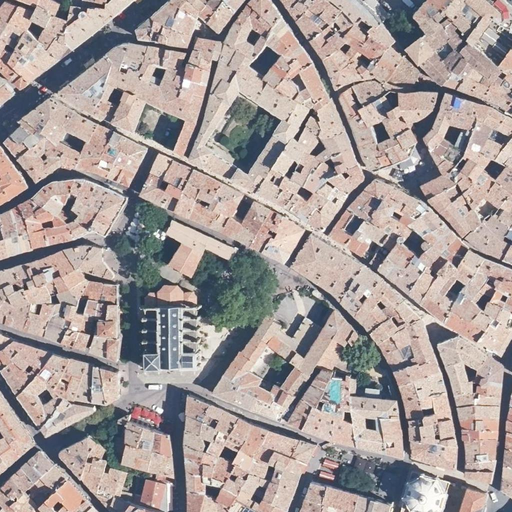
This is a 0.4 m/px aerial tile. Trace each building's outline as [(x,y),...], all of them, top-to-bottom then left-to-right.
[(0,46),(2,48),(4,45),(9,38),(8,37),(14,27),(23,32),(26,26),(28,27),(32,15),(47,21),(45,26),(44,26),(39,36),(61,55),(68,50),(73,45),(66,39),(68,18),(68,17),(56,12),(60,0),(38,0),(38,2),(35,8),(21,3),(12,0),(4,0),(0,7),(0,46)] [(106,1),(116,12),(129,1),(130,0),(80,0),(81,2),(91,3),(97,3),(106,4),(106,1)] [(194,30),(199,18),(173,0),(170,0),(163,6),(156,13),(153,15),(156,17),(171,24),(175,26),(193,33),(194,30)] [(193,0),(173,0),(199,18),(201,13),(204,16),(209,20),(215,9),(223,0),(195,0),(194,1),(193,0)] [(223,0),(215,9),(209,20),(214,24),(221,30),(227,22),(237,10),(227,0),(223,0)] [(227,0),(237,10),(243,2),(244,0),(227,0)] [(242,14),(234,25),(233,27),(227,41),(253,57),(254,57),(267,41),(270,36),(274,28),(275,22),(282,14),(277,6),(274,2),(272,0),(251,0),(251,1),(249,4),(243,12),(242,14)] [(285,0),(288,5),(297,18),(306,10),(314,0),(285,0)] [(304,27),(311,38),(313,36),(332,21),(335,18),(343,8),(338,5),(331,0),(314,0),(306,10),(297,18),(304,27)] [(373,23),(373,24),(374,24),(377,26),(382,21),(372,8),(363,0),(331,0),(338,5),(343,8),(344,7),(347,11),(356,21),(357,23),(364,18),(373,23)] [(415,15),(422,23),(449,0),(468,0),(484,12),(484,13),(485,13),(485,12),(492,3),(489,0),(425,0),(415,12),(415,15)] [(425,27),(429,32),(430,33),(439,27),(444,24),(446,26),(450,22),(456,17),(473,33),(475,30),(485,35),(496,19),(500,22),(502,19),(503,18),(503,17),(501,11),(498,7),(492,3),(485,12),(485,13),(484,13),(484,12),(468,0),(449,0),(422,23),(425,27)] [(66,39),(73,45),(94,29),(110,17),(116,12),(106,1),(106,4),(97,3),(91,3),(81,2),(72,1),(71,5),(68,17),(68,18),(66,39)] [(344,36),(354,23),(356,21),(347,11),(344,7),(343,8),(335,18),(342,26),(337,30),(338,31),(340,33),(344,36)] [(193,159),(198,162),(223,172),(231,176),(236,179),(266,195),(277,201),(284,185),(281,184),(282,182),(286,173),(285,172),(296,157),(300,159),(308,145),(299,138),(295,135),(300,126),(299,125),(310,108),(309,107),(303,100),(299,98),(286,91),(278,85),(286,75),(290,78),(291,77),(300,68),(304,66),(313,60),(302,44),(300,41),(288,24),(288,22),(282,14),(275,22),(274,28),(270,36),(267,41),(283,53),(266,75),(249,63),(253,57),(227,41),(226,41),(224,52),(222,59),(216,78),(214,85),(208,105),(203,120),(191,156),(193,159)] [(156,17),(153,15),(148,20),(146,22),(138,28),(141,37),(141,38),(142,38),(143,38),(152,39),(156,17)] [(189,44),(193,33),(175,26),(171,24),(156,17),(152,39),(158,40),(174,42),(181,43),(189,44)] [(455,68),(466,76),(474,64),(500,81),(508,72),(501,65),(500,64),(500,63),(511,45),(511,30),(508,28),(504,25),(500,22),(496,19),(485,35),(475,30),(473,33),(456,17),(450,22),(446,26),(444,24),(439,27),(430,33),(429,32),(414,43),(409,47),(427,68),(430,70),(443,83),(444,80),(455,68)] [(323,56),(324,57),(348,40),(344,36),(340,33),(338,31),(337,30),(332,21),(313,36),(311,38),(318,49),(319,50),(323,56)] [(371,30),(370,32),(375,35),(388,45),(395,39),(396,38),(388,29),(382,21),(377,26),(374,24),(373,24),(369,29),(371,30)] [(375,35),(370,32),(354,23),(344,36),(348,40),(324,57),(328,67),(331,73),(331,74),(331,75),(337,87),(346,82),(350,81),(355,79),(377,74),(386,82),(393,72),(404,56),(406,54),(405,52),(401,46),(396,38),(395,39),(388,45),(375,35)] [(16,44),(45,68),(54,61),(61,55),(39,36),(28,27),(26,26),(23,32),(16,44)] [(214,60),(215,57),(219,40),(201,37),(194,55),(191,62),(212,70),(214,60)] [(218,58),(222,59),(224,52),(226,41),(223,40),(219,40),(215,57),(218,58)] [(114,60),(112,65),(121,68),(122,63),(130,66),(140,69),(144,62),(145,60),(146,57),(148,45),(141,44),(130,42),(129,42),(128,42),(126,42),(124,42),(123,42),(122,43),(118,44),(116,45),(114,47),(107,53),(114,60)] [(9,58),(30,79),(39,72),(45,68),(16,44),(13,51),(9,58)] [(2,48),(0,50),(0,66),(3,68),(8,72),(11,75),(18,82),(22,85),(26,82),(27,81),(30,79),(9,58),(13,51),(4,45),(2,48)] [(146,57),(145,60),(150,62),(151,61),(154,62),(155,60),(158,47),(152,46),(148,45),(146,57)] [(474,64),(466,76),(458,87),(472,92),(490,98),(500,102),(507,107),(511,110),(511,93),(511,92),(511,90),(511,45),(500,63),(500,64),(501,65),(508,72),(500,81),(474,64)] [(155,60),(154,62),(158,63),(164,64),(167,48),(162,48),(158,47),(155,60)] [(180,68),(181,65),(187,52),(177,50),(167,48),(164,64),(169,66),(180,68)] [(75,101),(93,111),(103,96),(108,84),(110,80),(107,80),(112,65),(114,60),(107,53),(80,74),(78,76),(60,89),(61,92),(75,101)] [(407,59),(404,56),(393,72),(386,82),(390,86),(392,89),(399,90),(404,89),(405,85),(412,87),(413,86),(420,71),(421,70),(420,70),(407,59)] [(304,66),(300,68),(308,85),(302,88),(299,82),(291,77),(290,78),(286,75),(278,85),(286,91),(299,98),(303,100),(309,107),(310,108),(315,104),(317,108),(318,107),(331,97),(325,86),(317,68),(313,60),(304,66)] [(212,70),(191,62),(189,68),(188,71),(181,94),(193,99),(195,93),(205,96),(207,86),(212,70)] [(458,87),(466,76),(455,68),(444,80),(443,83),(452,85),(458,87)] [(390,86),(386,82),(377,74),(355,79),(350,81),(364,105),(381,96),(393,117),(403,111),(409,122),(422,118),(425,116),(429,114),(434,108),(438,100),(439,91),(425,90),(421,90),(412,91),(412,87),(405,85),(404,89),(399,90),(401,102),(394,105),(386,93),(392,89),(390,86)] [(0,101),(5,98),(15,90),(8,82),(7,80),(0,75),(0,101)] [(372,167),(372,168),(374,169),(375,169),(376,169),(378,169),(394,163),(411,156),(411,155),(414,151),(414,150),(419,141),(419,140),(409,122),(403,111),(393,117),(381,96),(364,105),(350,81),(346,82),(337,87),(340,94),(342,101),(354,128),(361,148),(363,154),(366,162),(372,167)] [(442,105),(469,112),(474,99),(460,95),(448,91),(448,92),(447,92),(442,105)] [(64,162),(74,165),(83,166),(97,169),(109,174),(118,155),(106,150),(116,130),(109,127),(102,123),(85,114),(73,108),(55,97),(54,96),(53,96),(52,96),(51,96),(42,103),(38,106),(24,116),(52,139),(59,144),(65,149),(64,162)] [(332,97),(331,97),(318,107),(321,118),(320,119),(311,113),(311,114),(306,122),(310,124),(312,126),(311,128),(324,136),(346,130),(345,127),(339,114),(332,97)] [(469,112),(463,125),(474,128),(471,138),(469,144),(480,150),(496,157),(511,135),(511,116),(509,115),(504,112),(500,110),(492,105),(474,99),(469,112)] [(469,112),(442,105),(437,118),(433,126),(429,132),(425,136),(445,172),(421,184),(424,190),(429,197),(454,182),(458,180),(450,170),(457,162),(464,155),(469,144),(471,138),(474,128),(463,125),(469,112)] [(63,162),(64,162),(65,149),(59,144),(52,139),(24,116),(22,118),(19,119),(23,123),(34,134),(36,132),(42,137),(19,156),(39,180),(51,171),(63,162)] [(6,140),(19,156),(42,137),(36,132),(34,134),(23,123),(15,130),(12,134),(6,140)] [(299,138),(308,145),(300,159),(292,176),(303,182),(305,184),(311,169),(314,170),(324,159),(333,154),(352,145),(347,133),(346,130),(324,136),(311,128),(312,126),(310,124),(306,131),(304,130),(299,138)] [(106,150),(118,155),(121,148),(136,156),(142,159),(148,146),(136,140),(116,130),(106,150)] [(511,135),(496,157),(508,163),(511,164),(511,135)] [(0,202),(1,202),(28,185),(15,166),(0,143),(0,202)] [(450,170),(458,180),(464,190),(468,198),(473,206),(474,208),(485,195),(497,204),(499,205),(500,205),(507,197),(510,193),(511,190),(511,164),(508,163),(496,157),(480,150),(469,144),(464,155),(469,158),(461,168),(457,162),(450,170)] [(356,157),(352,145),(333,154),(338,167),(336,168),(324,159),(314,170),(311,169),(305,184),(315,189),(329,176),(343,169),(347,167),(358,162),(357,159),(356,157)] [(121,148),(118,155),(109,174),(118,178),(127,181),(131,182),(136,173),(142,159),(136,156),(121,148)] [(164,177),(174,157),(168,155),(161,152),(155,164),(152,171),(164,177)] [(184,162),(174,157),(164,177),(171,180),(176,183),(180,174),(184,176),(180,185),(186,187),(195,167),(184,162)] [(343,169),(329,176),(336,182),(349,192),(356,185),(364,178),(365,177),(365,175),(361,168),(358,162),(347,167),(351,173),(347,175),(343,169)] [(197,198),(190,215),(196,218),(200,220),(212,225),(219,210),(221,211),(226,201),(215,195),(222,180),(209,174),(195,167),(186,187),(185,189),(185,190),(197,198)] [(164,177),(152,171),(147,182),(142,192),(163,202),(176,208),(190,215),(197,198),(185,190),(185,189),(186,187),(180,185),(176,183),(171,180),(168,188),(161,185),(164,177)] [(284,185),(277,201),(288,207),(295,212),(308,220),(318,205),(322,208),(329,197),(326,195),(336,182),(329,176),(315,189),(308,199),(301,195),(301,194),(297,191),(303,182),(292,176),(286,173),(282,182),(281,184),(284,185)] [(348,206),(365,216),(374,221),(383,228),(390,231),(395,235),(406,221),(412,225),(417,229),(423,234),(428,231),(445,221),(425,201),(411,193),(409,192),(396,184),(376,176),(367,185),(357,196),(348,206)] [(66,201),(71,191),(76,177),(58,179),(53,180),(45,186),(41,189),(34,197),(37,199),(57,214),(58,215),(61,210),(62,208),(66,201)] [(76,177),(71,191),(79,194),(73,208),(70,206),(65,213),(61,210),(58,215),(67,221),(68,222),(69,222),(69,223),(76,233),(78,236),(94,229),(108,234),(114,222),(118,216),(130,196),(123,193),(113,187),(109,186),(85,177),(76,177)] [(226,201),(221,211),(219,210),(212,225),(224,231),(231,234),(252,243),(266,217),(271,207),(255,198),(250,196),(222,180),(215,195),(226,201)] [(336,182),(326,195),(329,197),(342,204),(345,199),(349,192),(336,182)] [(452,199),(461,192),(454,182),(429,197),(436,204),(441,209),(452,199)] [(463,234),(466,236),(482,220),(474,208),(473,206),(469,208),(468,208),(467,204),(463,202),(468,198),(464,190),(461,192),(452,199),(441,209),(448,216),(453,222),(463,234)] [(491,212),(493,214),(500,206),(500,205),(499,205),(497,204),(485,195),(474,208),(482,220),(483,219),(491,212)] [(15,207),(12,209),(17,221),(19,233),(30,231),(33,246),(54,242),(77,236),(78,236),(76,233),(69,223),(69,222),(68,222),(67,221),(58,215),(57,214),(37,199),(34,197),(30,199),(15,207)] [(318,205),(308,220),(316,225),(323,230),(334,215),(336,212),(342,204),(329,197),(322,208),(318,205)] [(500,206),(506,208),(511,211),(511,198),(508,197),(507,197),(500,205),(500,206)] [(362,254),(370,260),(374,255),(366,248),(370,242),(364,239),(368,234),(382,242),(390,231),(383,228),(374,221),(365,216),(348,206),(342,214),(329,233),(338,239),(351,247),(362,254)] [(493,214),(499,218),(506,208),(500,206),(493,214)] [(276,229),(284,214),(277,211),(271,207),(266,217),(252,243),(257,246),(264,250),(270,239),(273,235),(273,233),(269,231),(268,231),(268,230),(271,226),(276,229)] [(511,211),(506,208),(499,218),(505,222),(511,225),(511,211)] [(17,221),(12,209),(4,212),(0,213),(0,216),(1,221),(6,237),(19,233),(17,221)] [(483,219),(496,231),(484,249),(502,256),(507,258),(511,259),(511,225),(505,222),(499,218),(493,214),(491,212),(483,219)] [(285,247),(291,250),(292,250),(305,227),(297,222),(284,214),(276,229),(279,231),(276,236),(273,235),(270,239),(285,247)] [(173,218),(168,231),(184,240),(170,263),(192,276),(207,246),(229,257),(235,246),(199,230),(173,218)] [(483,248),(484,249),(496,231),(483,219),(482,220),(466,236),(477,244),(483,248)] [(395,235),(390,231),(382,242),(374,255),(370,260),(388,275),(410,292),(416,283),(430,264),(430,263),(457,236),(451,228),(445,221),(428,231),(423,234),(417,229),(412,225),(406,221),(395,235)] [(33,247),(33,246),(30,231),(19,233),(6,237),(7,239),(10,254),(20,251),(25,250),(33,247)] [(332,290),(341,299),(364,264),(343,251),(312,232),(295,259),(292,264),(318,281),(326,286),(332,290)] [(457,265),(470,249),(464,243),(457,236),(430,263),(438,269),(449,258),(457,265)] [(7,239),(6,237),(0,238),(0,256),(6,255),(10,254),(7,239)] [(274,255),(285,261),(288,256),(291,250),(285,247),(270,239),(264,250),(274,255)] [(83,245),(67,248),(75,262),(78,267),(79,266),(81,264),(85,258),(98,260),(104,260),(104,246),(94,244),(86,244),(83,245)] [(46,282),(51,293),(51,294),(58,292),(62,301),(64,302),(61,290),(72,288),(78,300),(81,295),(83,292),(91,279),(89,279),(87,278),(78,267),(75,262),(67,248),(50,255),(46,257),(36,260),(31,261),(36,274),(40,285),(46,282)] [(475,269),(485,256),(483,255),(476,252),(470,249),(457,265),(449,258),(438,269),(430,263),(430,264),(416,283),(410,292),(428,306),(445,320),(446,320),(459,295),(449,289),(458,276),(467,282),(468,279),(475,269)] [(496,286),(496,287),(496,288),(492,295),(490,299),(511,308),(511,266),(485,256),(475,269),(468,279),(481,287),(486,281),(489,276),(496,280),(496,281),(497,283),(496,286)] [(105,262),(104,260),(98,260),(85,258),(81,264),(93,272),(102,274),(114,277),(115,274),(110,269),(107,265),(105,262)] [(31,300),(39,301),(44,302),(53,302),(51,294),(51,293),(46,282),(40,285),(36,274),(31,261),(22,264),(17,265),(22,279),(23,282),(29,280),(32,286),(26,288),(31,300)] [(364,264),(341,299),(348,305),(356,313),(364,302),(359,298),(362,293),(367,297),(382,278),(372,270),(365,265),(364,264)] [(17,303),(31,300),(26,288),(25,286),(16,289),(13,282),(22,279),(17,265),(0,269),(0,287),(6,285),(8,292),(12,291),(17,303)] [(367,297),(364,302),(356,313),(361,318),(365,322),(372,331),(381,323),(388,317),(404,299),(392,287),(388,284),(382,278),(367,297)] [(25,286),(23,282),(22,279),(13,282),(16,289),(25,286)] [(101,281),(91,279),(83,292),(90,293),(89,296),(89,297),(99,300),(99,301),(109,304),(109,302),(119,303),(119,293),(119,285),(118,283),(104,281),(101,281)] [(480,288),(481,287),(468,279),(467,282),(462,290),(472,297),(480,288)] [(480,340),(481,339),(491,321),(494,316),(485,308),(476,301),(485,291),(492,295),(496,288),(496,287),(496,286),(486,281),(481,287),(480,288),(472,297),(462,290),(459,295),(446,320),(456,325),(462,329),(480,340)] [(176,284),(166,284),(158,292),(158,293),(157,291),(151,292),(146,296),(146,303),(148,306),(141,306),(141,307),(145,307),(145,316),(144,316),(144,319),(146,319),(146,326),(144,326),(144,329),(146,329),(146,338),(145,338),(145,341),(146,341),(146,350),(145,350),(145,354),(146,354),(146,357),(145,358),(145,360),(146,361),(146,363),(145,363),(145,367),(146,367),(148,367),(148,368),(151,368),(151,367),(159,367),(159,368),(163,368),(163,365),(173,365),(182,365),(182,368),(186,368),(186,366),(193,366),(193,368),(197,368),(197,366),(198,366),(200,366),(200,363),(198,363),(198,360),(199,360),(200,359),(200,357),(198,356),(198,353),(200,353),(200,350),(198,350),(198,340),(199,340),(199,337),(198,337),(198,329),(199,329),(199,326),(197,326),(197,318),(199,318),(199,314),(197,314),(197,306),(203,306),(203,304),(197,304),(195,304),(197,302),(197,295),(192,291),(185,291),(184,292),(176,284)] [(0,306),(8,292),(6,285),(0,287),(0,306)] [(62,301),(56,303),(53,313),(50,320),(45,335),(50,336),(63,340),(66,325),(67,326),(71,314),(76,316),(77,310),(79,304),(77,303),(78,300),(72,288),(61,290),(64,302),(62,301)] [(26,327),(31,300),(17,303),(12,291),(8,292),(0,306),(0,317),(1,318),(17,324),(26,327)] [(364,302),(367,297),(362,293),(359,298),(364,302)] [(119,330),(119,303),(109,302),(109,304),(99,301),(99,300),(89,297),(87,302),(85,312),(81,311),(77,310),(76,316),(71,314),(67,326),(91,332),(95,316),(100,317),(95,333),(111,334),(108,354),(118,358),(119,347),(121,335),(119,334),(119,330)] [(413,307),(404,299),(388,317),(381,323),(372,331),(374,334),(380,341),(390,335),(405,325),(422,316),(421,315),(413,307)] [(511,334),(511,308),(490,299),(485,308),(494,316),(496,317),(498,316),(501,318),(497,325),(491,321),(481,339),(502,352),(504,348),(511,334)] [(36,312),(39,301),(31,300),(26,327),(32,330),(41,334),(45,335),(50,320),(53,313),(56,303),(53,302),(44,302),(41,312),(36,312)] [(323,328),(306,317),(292,339),(277,330),(281,325),(272,319),(265,315),(265,316),(256,331),(255,333),(310,374),(316,365),(333,337),(346,344),(355,328),(336,310),(335,309),(323,328)] [(95,316),(91,332),(95,333),(100,317),(95,316)] [(380,341),(384,349),(389,359),(392,363),(395,368),(401,384),(415,379),(441,369),(431,341),(425,326),(422,317),(422,316),(405,325),(390,335),(380,341)] [(494,316),(491,321),(497,325),(501,318),(498,316),(496,317),(494,316)] [(66,325),(63,340),(69,342),(76,344),(77,344),(86,347),(91,332),(67,326),(66,325)] [(0,329),(0,351),(5,347),(16,338),(0,329)] [(99,352),(108,354),(111,334),(95,333),(91,348),(91,349),(99,352)] [(242,349),(227,371),(221,381),(214,392),(225,396),(245,404),(251,407),(278,417),(285,408),(289,404),(296,392),(310,374),(255,333),(249,342),(243,350),(242,349)] [(472,364),(479,368),(488,354),(473,344),(472,343),(458,334),(438,342),(446,362),(447,366),(452,379),(455,393),(473,390),(472,380),(472,379),(469,379),(468,379),(464,360),(465,360),(472,364)] [(324,367),(332,369),(346,345),(346,344),(333,337),(316,365),(324,367)] [(14,357),(14,358),(2,366),(11,380),(19,393),(24,388),(39,371),(56,351),(19,339),(16,338),(5,347),(14,356),(14,357)] [(14,356),(5,347),(0,351),(0,361),(2,366),(14,358),(14,357),(14,356)] [(33,412),(43,426),(56,409),(64,396),(64,395),(56,388),(60,379),(61,377),(63,375),(73,356),(64,354),(56,351),(39,371),(24,388),(19,393),(24,399),(33,412)] [(372,353),(369,357),(360,371),(366,375),(367,375),(383,375),(388,373),(387,369),(381,367),(372,353)] [(488,354),(479,368),(472,379),(472,380),(481,381),(483,383),(477,383),(477,390),(479,391),(487,391),(487,393),(489,393),(501,394),(501,393),(503,379),(505,363),(496,359),(495,359),(488,354)] [(64,395),(64,396),(65,396),(75,400),(76,397),(88,361),(79,358),(73,356),(63,375),(71,378),(70,383),(60,379),(56,388),(64,395)] [(88,361),(76,397),(94,399),(91,384),(91,372),(95,363),(91,362),(88,361)] [(91,384),(94,399),(108,402),(104,377),(102,365),(99,364),(95,363),(91,372),(91,384)] [(104,377),(108,402),(109,402),(120,396),(120,384),(119,370),(102,365),(104,377)] [(304,397),(316,404),(303,427),(331,437),(333,438),(357,444),(355,421),(345,419),(345,408),(354,409),(353,396),(351,377),(350,374),(347,374),(347,378),(331,376),(333,370),(332,369),(324,367),(319,373),(304,397)] [(443,375),(441,369),(415,379),(419,395),(430,393),(447,390),(443,375)] [(351,377),(353,396),(354,409),(355,421),(357,444),(370,447),(387,451),(386,441),(384,430),(382,415),(400,416),(398,398),(393,384),(390,385),(393,398),(380,396),(380,388),(367,387),(366,387),(366,395),(356,394),(356,377),(351,377)] [(415,379),(401,384),(403,390),(406,397),(408,410),(411,421),(411,423),(443,418),(452,416),(450,405),(447,390),(430,393),(419,395),(415,379)] [(0,424),(6,434),(0,438),(0,451),(7,461),(9,464),(13,461),(35,442),(36,441),(21,419),(0,387),(0,424)] [(501,398),(501,394),(489,393),(487,393),(487,391),(479,391),(479,396),(474,396),(474,390),(473,390),(455,393),(456,399),(458,405),(476,402),(500,404),(501,398)] [(204,418),(207,410),(211,401),(204,398),(190,393),(189,404),(188,412),(202,419),(204,418)] [(78,418),(97,408),(95,404),(76,401),(75,400),(65,396),(64,396),(56,409),(43,426),(46,430),(48,433),(51,432),(78,418)] [(294,423),(303,427),(316,404),(304,397),(302,399),(296,408),(295,411),(289,421),(294,423)] [(231,432),(240,415),(226,408),(212,401),(211,401),(207,410),(210,411),(223,417),(218,426),(221,427),(231,432)] [(500,413),(500,404),(476,402),(458,405),(460,416),(462,427),(499,428),(500,413)] [(345,419),(355,421),(354,409),(345,408),(345,419)] [(202,419),(218,426),(223,417),(210,411),(207,410),(204,418),(202,419)] [(215,440),(221,427),(218,426),(202,419),(188,412),(188,418),(187,425),(202,431),(203,436),(212,439),(215,440)] [(128,413),(120,418),(120,420),(123,421),(121,436),(117,435),(113,453),(113,454),(114,454),(123,456),(122,461),(145,468),(143,477),(147,478),(149,469),(152,454),(154,449),(168,454),(174,456),(172,441),(171,435),(170,433),(154,428),(142,424),(128,420),(128,413)] [(250,420),(240,415),(231,432),(221,427),(215,440),(212,439),(209,446),(207,449),(219,454),(224,444),(223,444),(225,442),(240,449),(234,460),(249,467),(251,468),(255,458),(252,457),(269,427),(256,422),(250,420)] [(403,433),(400,416),(382,415),(384,430),(386,441),(387,451),(394,452),(404,455),(403,435),(403,433)] [(443,418),(411,423),(412,437),(428,438),(436,437),(435,430),(441,430),(441,437),(441,440),(458,442),(454,423),(452,416),(443,418)] [(204,448),(205,444),(203,436),(202,431),(187,425),(187,432),(187,434),(186,440),(189,442),(204,448)] [(282,431),(269,427),(252,457),(255,458),(251,468),(250,470),(258,473),(265,476),(270,464),(268,464),(269,462),(270,462),(271,461),(277,463),(286,466),(295,449),(301,437),(289,433),(282,431)] [(499,431),(499,428),(462,427),(464,432),(465,436),(482,436),(498,436),(499,431)] [(90,433),(97,438),(103,435),(98,429),(90,433)] [(89,454),(99,440),(97,438),(90,433),(75,441),(63,447),(60,450),(64,456),(70,462),(82,477),(87,459),(88,455),(89,454)] [(497,447),(498,436),(482,436),(465,436),(466,449),(467,459),(496,457),(497,453),(497,447)] [(286,466),(302,471),(310,456),(315,447),(317,442),(307,439),(301,437),(295,449),(286,466)] [(457,455),(458,442),(441,440),(441,437),(436,437),(428,438),(412,437),(412,442),(413,454),(413,455),(433,461),(455,467),(456,466),(457,455)] [(104,470),(105,465),(107,458),(98,456),(105,447),(99,440),(89,454),(94,455),(93,460),(87,459),(82,477),(90,485),(97,493),(102,478),(104,470)] [(207,491),(207,481),(217,482),(224,484),(217,497),(231,505),(236,496),(242,488),(242,487),(243,486),(250,470),(251,468),(249,467),(234,460),(233,459),(219,454),(207,449),(204,448),(189,442),(186,440),(186,441),(188,460),(189,467),(189,490),(207,491)] [(22,466),(35,481),(44,472),(54,463),(46,454),(41,449),(32,457),(22,466)] [(174,464),(174,456),(168,454),(154,449),(152,454),(149,469),(158,471),(175,475),(174,464)] [(7,461),(0,451),(0,472),(2,471),(6,468),(9,464),(7,461)] [(496,460),(496,457),(467,459),(467,463),(467,469),(494,468),(496,462),(496,460)] [(326,458),(324,466),(338,470),(340,462),(326,458)] [(270,464),(265,476),(271,478),(277,463),(271,461),(270,462),(269,462),(268,464),(270,464)] [(32,491),(29,494),(31,496),(38,504),(40,506),(69,477),(61,470),(54,463),(44,472),(35,481),(29,487),(32,491)] [(300,475),(302,471),(286,466),(277,463),(271,478),(265,476),(258,473),(250,470),(243,486),(254,491),(260,481),(269,485),(266,492),(263,491),(261,495),(264,496),(288,507),(294,491),(300,475)] [(17,471),(12,475),(26,490),(29,487),(35,481),(22,466),(17,471)] [(117,488),(122,469),(110,466),(109,471),(104,470),(102,478),(97,493),(105,502),(114,511),(124,511),(132,502),(132,500),(128,498),(127,500),(115,495),(117,488)] [(494,468),(467,469),(466,471),(466,474),(470,475),(481,477),(492,480),(493,473),(494,468)] [(125,482),(128,471),(122,469),(117,488),(122,490),(124,482),(125,482)] [(158,471),(149,469),(147,478),(155,480),(158,471)] [(480,511),(486,491),(467,486),(459,511),(441,511),(443,507),(447,493),(451,481),(440,477),(437,475),(436,476),(425,473),(423,471),(421,472),(412,469),(408,479),(406,481),(407,482),(404,495),(402,495),(403,498),(401,505),(402,505),(400,511),(480,511)] [(175,475),(158,471),(155,480),(167,482),(176,484),(175,475)] [(379,497),(396,501),(401,475),(384,471),(379,497)] [(511,479),(504,474),(503,481),(503,487),(511,493),(511,479)] [(18,509),(31,496),(29,494),(26,490),(12,475),(6,481),(2,485),(7,491),(16,499),(12,503),(18,509)] [(143,492),(147,478),(143,477),(139,475),(135,489),(140,491),(143,492)] [(67,511),(86,495),(77,486),(69,477),(40,506),(44,510),(46,511),(57,511),(58,511),(67,511)] [(155,480),(147,478),(143,492),(140,504),(148,507),(157,508),(168,511),(168,496),(167,482),(155,480)] [(306,496),(324,501),(328,484),(318,481),(312,480),(306,496)] [(350,507),(355,509),(360,492),(340,486),(328,484),(324,501),(329,502),(350,507)] [(10,511),(14,511),(18,509),(12,503),(16,499),(7,491),(2,485),(0,487),(0,501),(4,505),(5,507),(7,508),(10,511)] [(283,511),(288,507),(264,496),(260,502),(251,496),(254,491),(243,486),(242,487),(242,488),(236,496),(258,508),(264,511),(283,511)] [(140,491),(135,489),(132,500),(132,502),(137,503),(140,491)] [(229,507),(231,505),(217,497),(207,491),(189,490),(189,500),(189,511),(192,511),(215,511),(217,510),(220,510),(223,511),(232,511),(233,511),(229,507)] [(365,511),(388,511),(391,501),(376,497),(360,492),(355,509),(365,511)] [(85,511),(94,504),(91,500),(88,498),(86,495),(67,511),(85,511)] [(29,511),(38,504),(31,496),(18,509),(14,511),(10,511),(7,508),(5,507),(4,505),(0,509),(0,511),(29,511)] [(255,511),(258,508),(236,496),(231,505),(229,507),(233,511),(232,511),(255,511)] [(303,504),(314,511),(347,511),(350,507),(329,502),(324,501),(306,496),(305,500),(303,504)] [(137,503),(132,502),(124,511),(145,511),(148,510),(148,507),(140,504),(137,503)]
